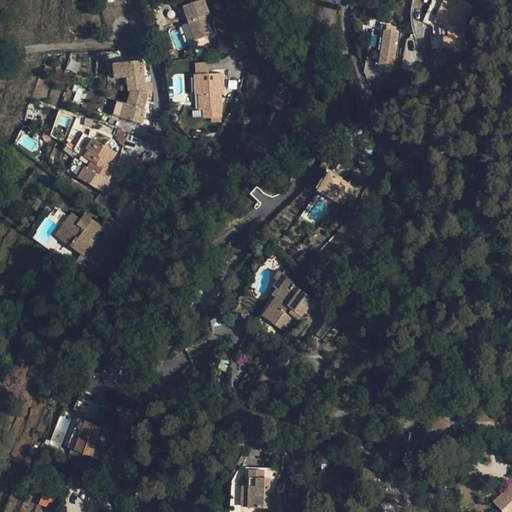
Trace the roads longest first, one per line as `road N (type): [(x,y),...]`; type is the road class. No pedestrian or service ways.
road 1 (residential): [(348,0),(337,100),(314,158),(153,353),(136,408),(138,511)]
road 2 (unknown): [(236,17),(255,62),(266,131),(274,134),(291,126),(307,102),(337,9),(348,2)]
